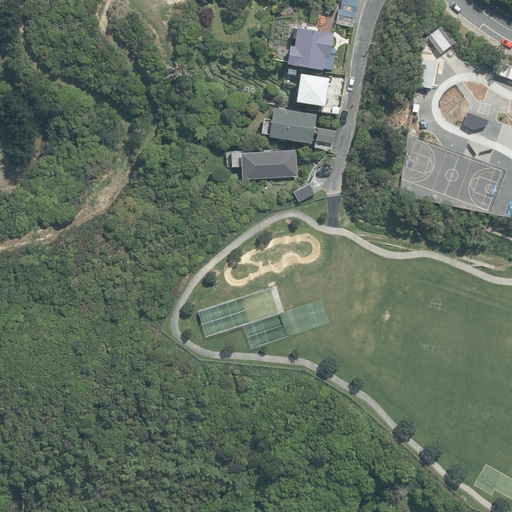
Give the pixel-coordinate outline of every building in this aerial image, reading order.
[(356,12),(358,0),(341,0),(340,9),(356,12)] [(323,68),(332,70),(334,55),(330,54),(334,33),(312,30),(312,28),(307,27),(307,29),(297,28),(297,29),(294,29),(293,38),(295,38),(294,47),(290,46),(287,64),(323,70),(323,68)] [(439,53),(420,51),(413,99),(423,101),(427,74),(436,76),(439,53)] [(296,101),(339,108),(344,80),(300,73),(296,101)] [(511,100),(511,102),(488,93),(490,88),(476,83),(474,88),(458,82),(452,98),(440,94),(437,103),(441,106),(436,123),(465,134),(464,137),(475,141),(476,138),(511,151),(511,100)] [(269,136),(312,143),(316,114),(273,107),(269,136)] [(316,139),(333,143),(335,131),(318,128),(316,139)] [(241,153),(243,179),(297,175),(295,149),(241,153)] [(293,192),(299,202),(315,193),(309,183),(293,192)]
